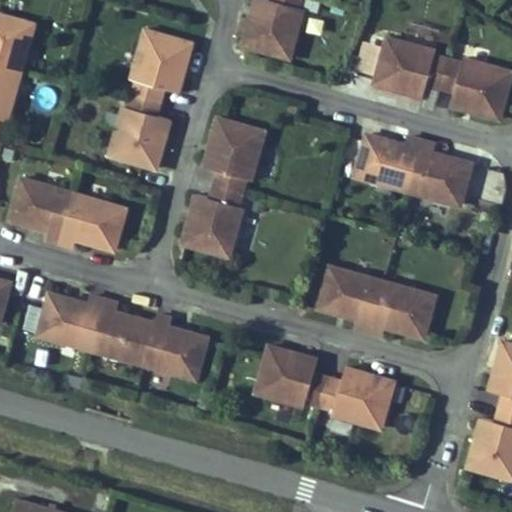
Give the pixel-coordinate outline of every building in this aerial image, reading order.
[(261,0),(259,8),(245,4),(230,53),(277,67),(291,18),(287,17),(291,0),(261,0)] [(0,108),(26,17),(0,9),(0,108)] [(100,149),(146,162),(161,114),(147,110),(155,82),(169,86),(183,38),(136,24),(122,73),(126,74),(118,101),(114,100),(100,149)] [(425,51),(377,37),(363,83),(411,98),(416,84),(443,92),(439,106),(488,120),(501,73),(453,59),(451,63),(424,55),(425,51)] [(240,176),(254,127),(208,113),(193,162),(207,166),(199,193),(185,189),(171,238),(218,251),(232,203),(228,202),(236,174),(240,176)] [(448,206),(460,165),(422,153),(424,146),(395,137),(393,145),(355,134),(343,176),(448,206)] [(103,244),(116,202),(11,171),(0,208),(0,213),(37,224),(34,232),(63,240),(65,233),(103,244)] [(410,338),(422,297),(317,266),(305,307),(343,319),(341,327),(369,335),(372,327),(410,338)] [(24,327),(182,373),(194,332),(156,320),(158,312),(143,308),(141,316),(103,305),(105,297),(77,288),(74,297),(36,286),(24,327)] [(511,349),(488,342),(473,390),(487,395),(479,422),(465,418),(451,466),(497,480),(511,431),(507,430),(511,414),(511,349)] [(316,413),(365,428),(379,381),(330,367),(326,381),(298,372),(303,358),(254,344),(240,390),(289,405),(290,400),(317,409),(316,413)] [(39,511),(2,501),(0,508),(0,511),(39,511)]
